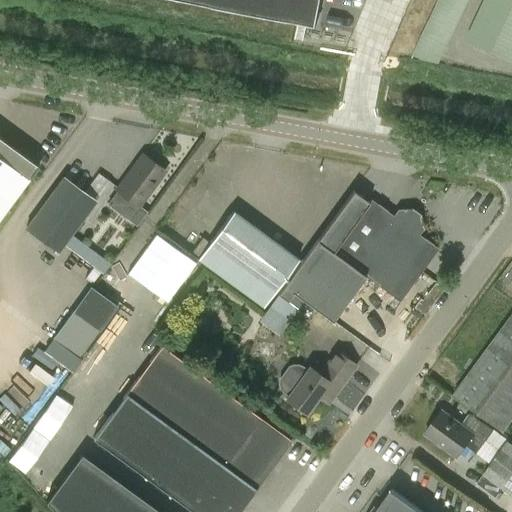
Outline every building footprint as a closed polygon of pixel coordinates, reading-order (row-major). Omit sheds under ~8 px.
[(178,0),(316,26),(321,0),(178,0)] [(440,0),(418,55),(444,66),(470,0),(440,0)] [(511,58),(511,0),(486,0),(470,42),(511,58)] [(0,218),(38,167),(0,139),(0,218)] [(116,191),(117,191),(108,203),(136,225),(147,212),(139,205),(164,172),(143,156),(116,191)] [(94,197),(109,181),(98,171),(83,188),(94,197)] [(58,252),(94,203),(62,179),(26,228),(58,252)] [(317,241),(283,286),(278,293),(287,300),(292,292),(318,312),(311,323),(324,332),(331,321),(332,322),(365,277),(375,284),(369,291),(393,309),(400,300),(422,316),(444,288),(418,268),(432,249),(415,237),(418,231),(416,221),(408,217),(398,216),(394,221),(368,203),(368,202),(353,191),(317,241)] [(221,228),(209,244),(197,259),(262,307),(274,292),(298,259),(233,212),(225,207),(213,223),(221,228)] [(90,285),(71,312),(53,339),(81,359),(118,304),(90,285)] [(265,305),(258,321),(276,330),(283,314),(265,305)] [(511,420),(511,315),(453,395),(504,432),(511,420)] [(160,345),(121,398),(251,495),(291,441),(258,417),(160,345)] [(309,367),(307,370),(302,365),(298,364),(292,364),(288,366),(279,379),(279,384),(280,388),(289,395),(286,399),(306,414),(318,397),(328,404),(346,379),(348,380),(358,366),(335,349),(325,364),(328,365),(320,376),(309,367)] [(238,511),(251,495),(121,398),(92,438),(191,511),(238,511)] [(46,403),(10,450),(22,459),(58,413),(46,403)] [(470,414),(462,425),(442,411),(426,434),(457,457),(465,445),(477,454),(494,431),(470,414)] [(507,442),(483,474),(484,475),(511,495),(511,445),(508,443),(507,442)] [(161,511),(81,453),(46,502),(55,511),(161,511)] [(422,511),(392,490),(375,511),(422,511)]
